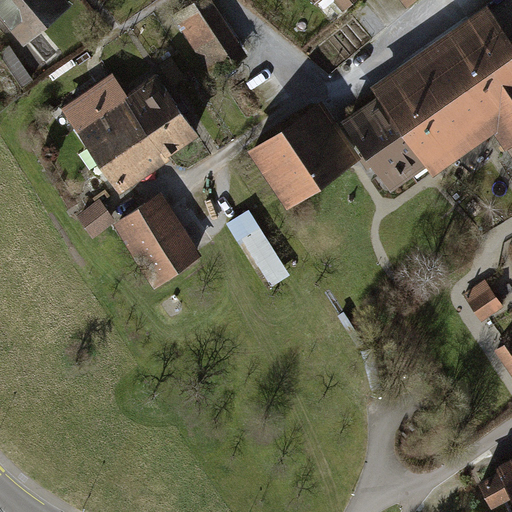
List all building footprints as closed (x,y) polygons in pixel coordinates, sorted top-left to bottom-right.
[(72,1),(71,0),(0,0),(0,15),(24,43),(72,1)] [(212,0),(196,0),(172,15),(212,77),(248,55),(212,0)] [(312,0),(320,9),(330,0),(333,0),(346,15),(363,0),(312,0)] [(403,0),(411,9),(421,0),(403,0)] [(507,150),(510,148),(511,146),(511,35),(490,4),(372,85),(379,95),(428,166),(435,175),(496,133),(507,150)] [(158,76),(128,97),(165,152),(196,132),(158,76)] [(115,77),(68,110),(119,182),(165,152),(128,97),(115,77)] [(392,190),(428,166),(379,95),(343,120),(392,190)] [(324,99),(249,149),(288,208),(362,158),(324,99)] [(161,191),(117,219),(157,281),(201,252),(161,191)] [(100,200),(79,213),(92,232),(112,220),(100,200)] [(240,219),(228,226),(267,288),(291,273),(262,226),(250,234),(240,219)] [(485,279),(463,294),(482,322),(505,306),(485,279)] [(511,338),(496,349),(511,373),(511,338)] [(511,457),(496,465),(500,471),(481,481),(494,507),(511,497),(511,457)]
